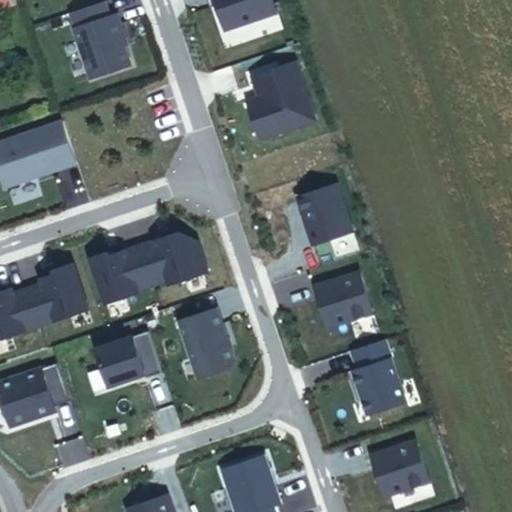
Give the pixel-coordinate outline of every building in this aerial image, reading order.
[(12,0),(0,0),(0,10),(14,7),(12,0)] [(217,6),(215,0),(208,0),(212,8),(217,6)] [(278,14),(272,0),(215,0),(217,6),(226,32),(278,14)] [(131,66),(121,37),(125,36),(118,15),(110,18),(105,2),(69,14),(91,80),(131,66)] [(260,141),(316,122),(296,63),(252,78),(259,98),(247,102),(260,141)] [(77,164),(63,123),(0,144),(0,174),(5,188),(77,164)] [(353,233),(337,185),(300,198),(310,228),(307,229),(313,246),(353,233)] [(208,273),(198,243),(180,234),(140,247),(153,286),(168,282),(169,286),(208,273)] [(138,291),(153,286),(140,247),(109,258),(108,254),(90,259),(106,305),(139,294),(138,291)] [(88,311),(73,265),(56,271),(57,275),(41,279),(43,285),(28,290),(40,327),(88,311)] [(374,315),(360,273),(315,288),(329,330),(374,315)] [(0,340),(40,327),(28,290),(13,294),(12,290),(0,293),(0,340)] [(234,362),(217,310),(179,323),(198,379),(232,368),(234,362)] [(163,374),(149,333),(97,350),(109,387),(145,376),(146,379),(163,374)] [(406,404),(392,360),(387,362),(381,342),(351,352),(358,372),(353,373),(367,417),(406,404)] [(56,412),(54,408),(70,402),(57,365),(0,383),(0,396),(10,428),(56,412)] [(429,483),(415,442),(371,457),(385,498),(429,483)] [(278,511),(276,506),(280,505),(264,457),(223,471),(236,511),(278,511)] [(127,510),(127,511),(172,511),(167,497),(127,510)]
